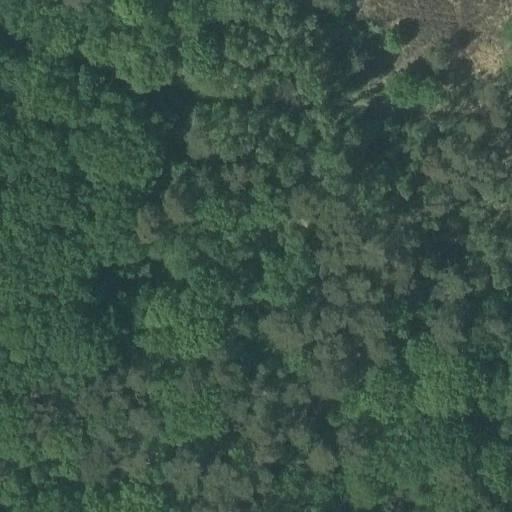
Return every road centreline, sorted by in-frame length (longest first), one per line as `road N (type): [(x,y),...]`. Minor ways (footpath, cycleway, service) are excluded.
road 1 (track): [(511,288),(272,243),(238,249),(240,292),(295,375),(356,511)]
road 2 (track): [(0,16),(153,75),(415,104),(511,104)]
